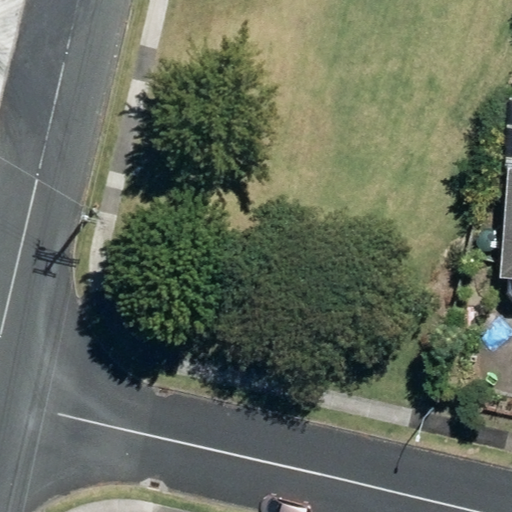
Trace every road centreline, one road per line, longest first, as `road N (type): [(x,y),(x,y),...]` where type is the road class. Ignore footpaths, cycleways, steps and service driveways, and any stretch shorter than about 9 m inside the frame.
road 1 (residential): [(495,511),(0,397)]
road 2 (residential): [(0,341),(66,54)]
